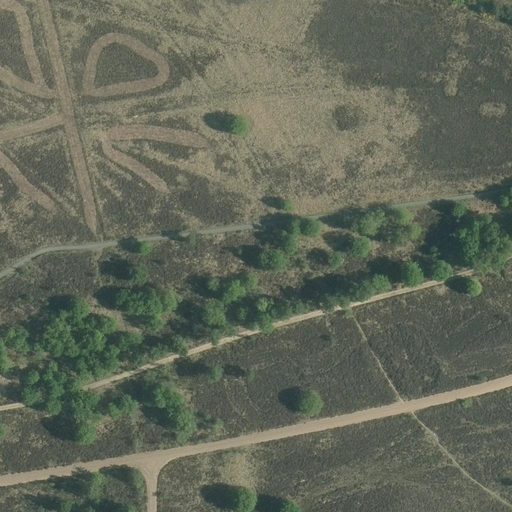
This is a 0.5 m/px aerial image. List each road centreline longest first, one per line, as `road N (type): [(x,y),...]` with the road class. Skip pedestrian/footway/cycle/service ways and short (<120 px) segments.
road 1 (track): [(511,259),(0,410)]
road 2 (track): [(511,381),(154,460),(0,481)]
